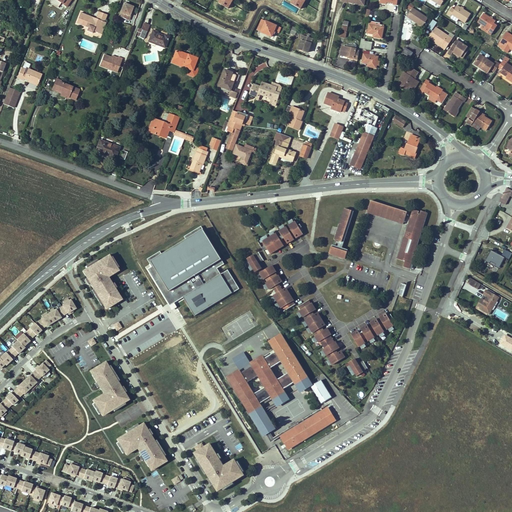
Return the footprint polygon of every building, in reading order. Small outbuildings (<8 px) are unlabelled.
[(411,11),(407,17),(413,21),(419,25),(418,26),(421,28),(428,18),(413,8),(415,6),(410,3),(407,8),(411,11)] [(471,14),(457,5),(455,10),(451,8),(447,14),(451,16),(451,14),(452,15),(458,19),(465,23),(471,14)] [(128,19),(132,10),(123,6),(118,19),(125,22),(127,19),(128,19)] [(80,13),(76,23),(88,28),(86,31),(92,33),(93,31),(98,33),(102,22),(104,22),(107,15),(99,12),(96,19),(95,20),(92,19),(92,17),(80,13)] [(496,21),(483,13),(478,22),(482,25),(490,30),(488,33),(491,35),(497,26),(494,24),(496,21)] [(266,21),(262,19),(257,30),(261,32),(266,21)] [(432,31),(437,22),(432,19),(427,29),(432,31)] [(277,26),(266,21),(261,32),(272,37),(274,32),(277,26)] [(348,22),(343,21),(340,37),(345,38),(348,22)] [(367,36),(382,39),(384,25),(380,25),(380,27),(369,25),(368,30),(367,30),(366,32),(368,33),(367,36)] [(445,50),(452,39),(436,27),(429,37),(436,42),(441,45),(440,47),(445,50)] [(144,39),(147,31),(141,29),(138,28),(137,32),(138,32),(137,36),(144,39)] [(308,34),(298,29),(296,35),(302,38),(303,35),(307,37),(308,34)] [(153,30),(148,42),(165,48),(169,36),(165,35),(164,36),(156,33),(157,32),(153,30)] [(506,32),(498,46),(501,48),(503,45),(510,49),(511,50),(511,37),(509,36),(510,34),(506,32)] [(309,52),(313,39),(303,35),(302,38),(298,49),(309,52)] [(463,59),(470,48),(456,40),(448,54),(451,56),(453,53),(453,52),(459,56),(463,59)] [(358,59),(359,50),(342,47),(341,55),(350,57),(350,58),(358,59)] [(404,48),(402,52),(410,57),(413,53),(404,48)] [(176,51),(172,61),(183,65),(183,67),(188,69),(186,74),(194,77),(197,69),(194,67),(197,59),(188,55),(187,56),(185,55),(186,54),(176,51)] [(363,54),(362,60),(369,61),(368,64),(368,67),(376,68),(376,65),(379,66),(380,61),(377,61),(378,57),(376,56),(376,54),(374,54),(374,55),(374,56),(369,55),(369,54),(367,53),(367,55),(363,54)] [(498,68),(500,64),(496,61),(494,64),(480,54),(474,64),(488,73),(491,69),(495,72),(498,68)] [(104,55),(100,66),(117,72),(122,59),(118,57),(117,58),(117,59),(111,57),(104,55)] [(510,59),(506,56),(500,64),(498,68),(501,70),(500,72),(507,77),(509,79),(508,80),(511,82),(511,66),(507,63),(510,59)] [(418,72),(411,67),(407,74),(406,73),(400,81),(403,83),(400,86),(405,90),(408,86),(410,87),(414,90),(419,82),(415,79),(413,82),(411,81),(414,77),(415,77),(418,72)] [(38,84),(42,75),(28,69),(26,74),(24,73),(25,69),(21,68),(17,77),(24,80),(24,78),(38,84)] [(225,70),(218,86),(233,92),(234,90),(232,89),(234,83),(230,81),(233,73),(225,70)] [(278,72),(276,81),(291,85),(294,76),(278,72)] [(233,73),(230,81),(234,83),(232,89),(234,90),(239,75),(233,73)] [(75,100),(79,90),(63,83),(64,82),(56,79),(52,90),(61,93),(60,95),(65,97),(65,96),(68,97),(75,100)] [(430,82),(426,80),(419,92),(422,94),(423,92),(430,96),(437,100),(441,103),(447,94),(442,91),(436,88),(429,83),(430,82)] [(258,97),(259,94),(272,98),(270,104),(275,106),(282,88),(278,85),(272,83),(271,86),(262,83),(261,87),(254,84),(250,94),(258,97)] [(19,92),(9,88),(7,93),(17,97),(19,92)] [(13,108),(17,97),(7,93),(3,104),(13,108)] [(336,98),(337,96),(328,93),(324,103),(332,106),(332,109),(341,112),(341,110),(345,112),(348,104),(344,102),(345,102),(338,99),(336,98)] [(465,98),(456,93),(451,101),(450,100),(446,106),(448,107),(446,111),(454,116),(457,111),(455,110),(456,108),(458,109),(463,102),(465,98)] [(289,114),(293,115),(289,126),(299,130),(302,122),(300,121),(299,121),(300,119),(301,119),(304,112),(292,107),(290,112),(289,114)] [(476,110),(472,107),(466,116),(469,119),(470,117),(471,118),(476,110)] [(480,112),(476,110),(471,118),(470,117),(469,119),(466,123),(471,126),(473,123),(480,127),(486,131),(492,121),(484,116),(479,113),(480,112)] [(233,111),(229,120),(242,125),(244,125),(245,124),(247,120),(244,119),(245,117),(238,114),(238,113),(233,111)] [(238,113),(238,114),(245,117),(244,119),(247,120),(248,115),(238,111),(238,113)] [(166,123),(169,114),(164,112),(161,122),(166,123)] [(179,118),(169,114),(166,123),(161,122),(156,120),(152,131),(162,134),(161,136),(162,136),(163,135),(166,137),(169,130),(173,132),(179,118)] [(397,116),(393,121),(402,128),(406,122),(397,116)] [(152,131),(156,120),(152,118),(148,131),(161,136),(162,134),(152,131)] [(242,125),(229,120),(228,122),(227,126),(229,127),(227,131),(233,133),(227,148),(233,150),(242,125)] [(340,136),(344,127),(335,123),(332,132),(340,136)] [(377,128),(367,124),(361,139),(359,144),(356,143),(355,143),(347,163),(351,164),(351,165),(360,169),(377,128)] [(458,129),(456,131),(467,139),(469,136),(458,129)] [(291,138),(277,132),(274,139),(278,140),(289,144),(291,138)] [(414,153),(420,138),(411,135),(406,149),(402,147),(399,154),(404,155),(404,154),(410,156),(410,158),(414,159),(416,154),(414,153)] [(119,148),(100,140),(95,152),(100,154),(101,153),(110,156),(109,157),(115,159),(119,148)] [(289,144),(278,140),(275,146),(276,146),(270,162),(276,164),(279,156),(279,154),(283,156),(283,158),(292,161),(296,153),(286,149),(289,144)] [(244,148),(237,145),(233,153),(243,157),(241,162),(247,164),(252,151),(253,152),(254,148),(246,145),(244,148)] [(304,145),(300,156),(307,159),(311,148),(304,145)] [(198,148),(190,170),(198,173),(201,164),(202,165),(203,165),(208,152),(207,152),(199,149),(198,148)] [(510,196),(511,191),(511,190),(507,188),(500,202),(505,205),(510,196)] [(371,200),(367,213),(403,224),(407,212),(371,200)] [(414,255),(427,213),(413,208),(408,225),(407,224),(399,250),(400,250),(397,259),(405,261),(403,267),(411,269),(416,255),(414,255)] [(335,240),(342,242),(352,211),(345,209),(335,240)] [(263,242),(260,244),(264,251),(267,249),(271,254),(284,246),(280,240),(284,238),(287,244),(294,240),(291,234),(293,233),(296,238),(303,234),(299,229),(302,227),(300,224),(298,226),(295,221),(294,222),(289,225),(288,226),(290,229),(288,230),(286,227),(285,227),(281,230),(280,231),(280,232),(277,234),(276,233),(275,234),(271,236),(268,238),(264,241),(263,241),(263,242)] [(193,315),(240,291),(229,269),(220,274),(217,267),(223,264),(202,226),(183,236),(185,240),(161,253),(160,251),(147,258),(150,264),(147,266),(167,306),(184,297),(193,315)] [(342,242),(335,240),(333,247),(340,249),(342,242)] [(333,247),(332,247),(330,254),(345,259),(348,252),(340,249),(333,247)] [(485,261),(499,268),(505,257),(491,250),(485,261)] [(246,259),(255,272),(261,268),(258,262),(263,259),(258,253),(249,259),(248,258),(246,259)] [(118,271),(108,255),(83,270),(106,308),(121,299),(108,278),(118,271)] [(251,273),(254,271),(247,260),(244,261),(251,273)] [(283,289),(279,283),(282,281),(278,275),(277,276),(275,272),(276,272),(272,265),(259,273),(260,274),(262,278),(263,280),(264,279),(266,282),(265,283),(266,284),(268,288),(269,289),(272,287),(276,293),(273,295),(273,296),(276,301),(277,303),(280,307),(281,308),(282,307),(284,311),(294,304),(292,301),(293,300),(286,287),(283,289)] [(477,282),(470,278),(467,283),(474,287),(477,282)] [(407,285),(401,283),(398,294),(403,295),(407,285)] [(499,298),(486,290),(483,294),(488,297),(486,301),(482,298),(477,307),(489,314),(499,298)] [(0,368),(5,364),(6,365),(13,359),(12,359),(18,353),(19,353),(25,348),(24,347),(36,334),(37,335),(42,330),(41,329),(45,327),(61,318),(60,317),(68,313),(76,308),(70,299),(63,304),(63,306),(56,310),(56,309),(40,319),(41,320),(38,321),(36,323),(35,323),(30,328),(24,334),(24,333),(17,339),(18,340),(12,346),(12,347),(6,352),(0,357),(0,368)] [(332,365),(345,357),(341,351),(338,353),(336,350),(340,348),(336,342),(334,342),(330,336),(331,335),(327,329),(324,331),(322,328),(326,326),(318,313),(314,315),(312,312),(316,310),(312,304),(311,305),(309,301),(299,307),(301,311),(299,312),(300,313),(303,317),(303,318),(306,316),(308,319),(305,321),(306,322),(308,326),(312,333),(313,334),(316,332),(318,335),(315,336),(315,338),(318,342),(319,343),(320,342),(324,349),(323,350),(323,351),(326,355),(327,356),(330,354),(332,357),(328,359),(329,360),(332,364),(332,365)] [(158,307),(125,326),(127,329),(118,334),(120,338),(162,313),(158,307)] [(395,321),(391,315),(388,317),(386,313),(379,317),(382,321),(379,323),(376,319),(370,323),(372,327),(369,329),(367,325),(361,329),(363,333),(360,334),(358,331),(351,335),(359,347),(360,347),(365,344),(366,343),(364,340),(367,338),(369,342),(370,341),(374,338),(375,338),(373,334),(376,333),(378,336),(379,335),(383,333),(384,332),(382,329),(385,327),(387,330),(388,330),(393,327),(394,326),(392,323),(395,321)] [(112,324),(116,331),(121,327),(118,321),(112,324)] [(296,383),(308,375),(299,361),(281,333),(269,341),(275,350),(265,356),(270,366),(281,360),(288,371),(277,378),(284,387),(294,380),(296,383)] [(511,339),(505,335),(500,344),(511,350),(511,339)] [(249,360),(244,351),(232,358),(239,369),(242,376),(244,374),(242,371),(250,366),(252,370),(254,368),(249,360)] [(285,390),(284,387),(277,378),(270,366),(265,356),(263,353),(249,360),(254,368),(252,370),(250,366),(242,371),(244,374),(242,376),(239,369),(227,377),(231,384),(233,383),(235,386),(233,387),(242,401),(244,400),(249,408),(254,405),(255,407),(261,406),(259,402),(270,395),(272,398),(285,390)] [(367,368),(364,362),(359,365),(355,359),(348,363),(350,366),(355,374),(357,376),(363,372),(363,371),(367,368)] [(0,416),(6,410),(12,404),(13,405),(18,400),(17,399),(23,394),(24,394),(37,382),(36,381),(42,376),(49,370),(47,368),(51,365),(46,360),(42,363),(36,369),(36,370),(30,375),(17,387),(11,393),(10,393),(5,398),(6,398),(0,404),(0,403),(0,416)] [(124,402),(128,400),(124,393),(121,387),(118,382),(108,366),(105,362),(92,369),(95,373),(92,375),(96,382),(99,387),(103,394),(93,400),(94,403),(101,413),(102,416),(113,409),(124,402)] [(118,382),(120,381),(110,365),(108,366),(118,382)] [(285,390),(272,398),(276,405),(289,397),(285,390)] [(270,395),(259,402),(261,406),(272,398),(270,395)] [(244,400),(242,401),(248,412),(255,407),(254,405),(249,408),(244,400)] [(114,411),(125,404),(124,402),(113,409),(114,411)] [(99,414),(101,413),(94,403),(92,404),(99,414)] [(274,428),(261,406),(255,407),(248,412),(263,435),(274,428)] [(328,407),(282,435),(289,446),(292,444),(293,446),(336,420),(328,407)] [(147,430),(143,423),(139,426),(127,433),(117,439),(118,442),(124,452),(126,455),(137,448),(141,455),(144,460),(148,467),(151,465),(154,469),(166,461),(163,457),(154,441),(150,435),(147,430)] [(127,433),(139,426),(137,424),(126,431),(127,433)] [(0,446),(2,447),(2,448),(10,451),(10,450),(14,451),(14,452),(21,455),(20,456),(29,459),(29,458),(37,461),(37,462),(45,465),(45,464),(49,466),(52,460),(47,458),(48,456),(40,453),(32,451),(32,450),(24,447),(24,445),(17,443),(17,444),(13,442),(5,439),(5,440),(0,437),(0,446)] [(163,457),(165,455),(156,439),(154,441),(163,457)] [(123,453),(124,452),(118,442),(116,443),(123,453)] [(214,484),(218,491),(222,489),(234,481),(244,475),(242,472),(236,462),(234,459),(224,466),(220,459),(217,455),(212,447),(209,449),(207,446),(194,453),(197,458),(207,474),(210,479),(214,484)] [(205,475),(207,474),(197,458),(195,459),(205,475)] [(242,472),(244,471),(238,461),(236,462),(242,472)] [(65,464),(63,471),(67,472),(67,473),(75,476),(76,475),(83,478),(83,479),(92,482),(92,480),(99,483),(99,482),(107,485),(107,486),(114,488),(114,486),(119,487),(118,488),(127,491),(127,490),(131,492),(134,486),(129,484),(130,482),(121,479),(121,480),(117,478),(117,479),(110,476),(110,477),(102,474),(102,473),(95,471),(95,472),(86,469),(86,470),(78,468),(78,467),(70,464),(69,466),(65,464)] [(0,484),(4,486),(5,485),(13,488),(13,487),(21,490),(21,491),(29,494),(33,496),(32,497),(41,500),(45,491),(36,487),(36,488),(32,487),(33,485),(24,482),(16,480),(17,479),(8,476),(8,477),(1,475),(1,476),(0,475),(0,484)] [(223,491),(235,484),(234,481),(222,489),(223,491)] [(107,511),(108,511),(99,509),(99,510),(91,507),(90,508),(83,505),(83,504),(75,501),(75,500),(64,496),(64,498),(60,497),(60,496),(51,493),(47,503),(56,506),(56,504),(60,506),(61,505),(68,507),(72,508),(71,511),(74,511),(107,511)]
